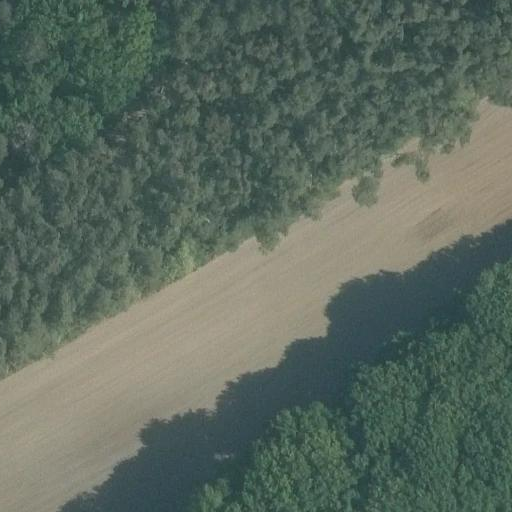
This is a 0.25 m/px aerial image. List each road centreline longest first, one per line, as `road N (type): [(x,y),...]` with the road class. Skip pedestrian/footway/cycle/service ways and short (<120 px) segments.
road 1 (track): [(0,194),(29,187),(295,44),(369,18),(511,13)]
road 2 (track): [(129,130),(159,0)]
